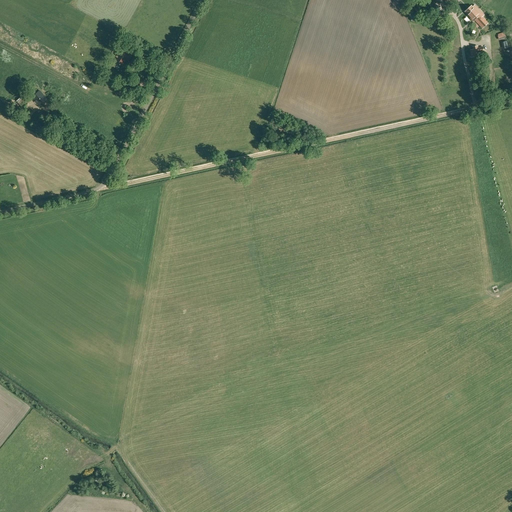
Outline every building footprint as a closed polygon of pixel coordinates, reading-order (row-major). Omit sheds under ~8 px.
[(472,5),(465,11),(468,14),(468,15),(472,19),(474,20),(475,20),(475,21),(476,20),(482,27),(482,28),(488,23),(485,20),(482,17),(484,15),(480,10),(476,6),(474,7),(472,5)] [(484,51),(483,47),(478,47),(478,46),(473,46),(473,49),(471,50),(472,57),(479,56),(478,52),(484,51)] [(130,59),(132,55),(132,54),(129,53),(130,52),(125,49),(123,52),(120,50),(115,59),(119,61),(119,62),(121,63),(122,63),(124,64),(124,63),(123,63),(126,59),(127,59),(128,60),(130,59)] [(148,79),(140,80),(137,80),(138,86),(141,86),(141,90),(149,89),(148,84),(149,84),(148,79)] [(39,105),(46,98),(40,91),(32,97),(39,105)] [(31,111),(26,105),(29,102),(23,95),(16,101),(28,114),(31,111)]
